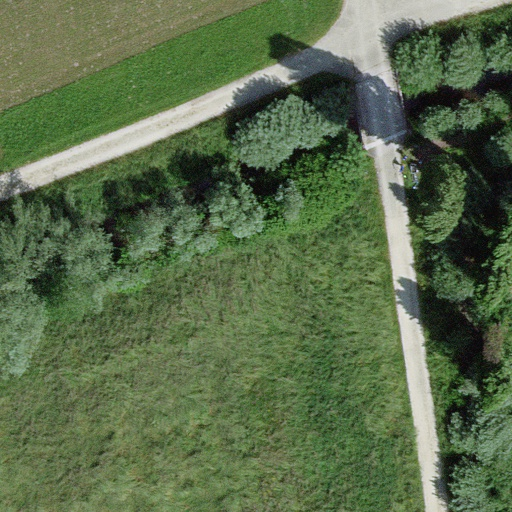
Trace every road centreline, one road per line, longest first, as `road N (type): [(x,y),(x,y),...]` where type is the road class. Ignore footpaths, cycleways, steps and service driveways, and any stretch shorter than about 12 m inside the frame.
road 1 (track): [(0,183),(469,0)]
road 2 (track): [(439,511),(372,36)]
